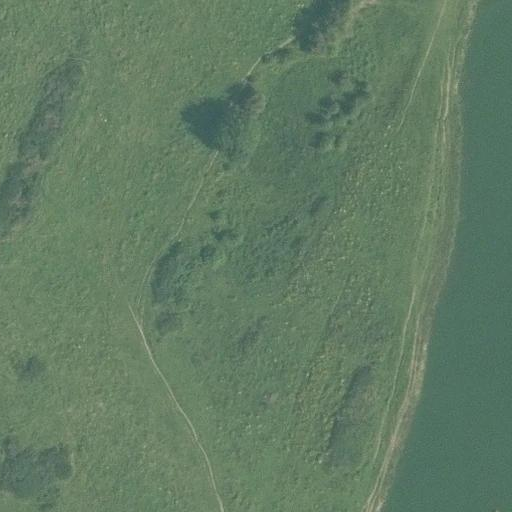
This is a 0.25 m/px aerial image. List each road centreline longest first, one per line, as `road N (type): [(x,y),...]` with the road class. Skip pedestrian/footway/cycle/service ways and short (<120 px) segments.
road 1 (track): [(222,511),(194,431),(134,317),(142,281),(177,232),(260,59),(318,17),(326,0)]
road 2 (track): [(164,0),(43,163),(16,251),(4,333),(27,413),(87,511)]
road 3 (track): [(363,511),(466,0)]
